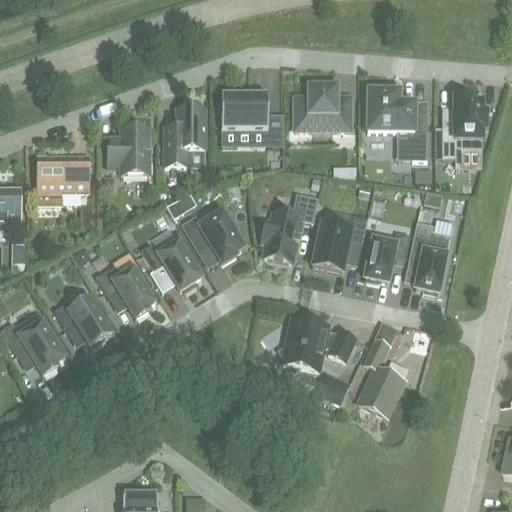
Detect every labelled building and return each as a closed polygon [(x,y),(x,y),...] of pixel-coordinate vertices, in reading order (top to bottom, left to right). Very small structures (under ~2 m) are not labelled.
[(294,102),(294,128),(308,128),(308,136),(346,136),(350,136),(350,110),(341,110),(341,106),(336,106),(336,100),(336,92),(308,92),(308,102),(294,102)] [(412,165),(412,166),(426,167),(427,117),(414,117),(414,109),(399,108),(399,97),(368,97),(368,102),(363,102),(362,133),(367,133),(367,137),(396,138),(407,138),(407,145),(412,145),(412,165)] [(221,100),(221,136),(267,136),(267,152),(283,152),(283,120),(267,120),(267,100),(221,100)] [(454,103),(454,114),(454,133),(442,133),(442,165),(455,165),(455,154),(482,154),(482,134),(485,134),(485,117),(482,117),(482,107),(471,107),(471,103),(454,103)] [(164,132),(164,144),(164,172),(187,173),(187,157),(204,156),(204,116),(191,116),(191,112),(179,112),(179,115),(176,115),(176,132),(164,132)] [(146,132),(133,132),(133,136),(120,136),(120,146),(107,146),(107,174),(120,174),(120,182),(148,182),(148,136),(146,136),(146,132)] [(88,164),(73,164),(39,164),(39,211),(59,211),(59,198),(88,198),(88,164)] [(357,171),(344,171),(344,183),(357,184),(357,171)] [(432,176),(415,175),(415,188),(432,189),(432,176)] [(115,183),(103,183),(103,199),(115,199),(115,183)] [(321,185),(314,183),(311,194),(319,195),(321,185)] [(371,193),(360,191),(358,200),(369,202),(371,193)] [(421,200),(407,197),(405,209),(419,212),(421,200)] [(0,230),(6,230),(6,226),(19,226),(19,198),(0,198),(0,230)] [(442,201),(427,198),(424,209),(440,213),(442,201)] [(263,261),(263,262),(292,269),(292,268),(301,227),(313,229),(318,205),(296,200),(291,223),(272,219),(271,227),(268,226),(267,226),(262,248),(263,248),(266,249),(263,261)] [(175,221),(185,214),(179,205),(179,204),(168,209),(169,210),(175,221)] [(234,259),(244,253),(232,234),(237,232),(226,214),(201,230),(199,231),(195,224),(183,231),(198,255),(208,249),(219,267),(222,271),(236,262),(234,259)] [(322,228),(312,273),(314,273),(327,276),(338,278),(342,279),(349,248),(361,251),(367,225),(354,222),(351,234),(322,228)] [(416,228),(408,267),(420,269),(415,290),(415,294),(422,296),(422,299),(437,303),(438,299),(446,262),(447,253),(450,243),(432,239),(434,232),(416,228)] [(126,247),(133,242),(127,233),(120,237),(126,247)] [(374,238),(363,287),(379,290),(380,287),(387,289),(393,264),(404,266),(409,241),(397,239),(397,242),(374,238)] [(151,250),(141,256),(153,277),(164,270),(180,297),(182,295),(184,298),(196,291),(194,288),(201,284),(174,241),(154,254),(151,250)] [(25,278),(25,255),(13,255),(13,278),(25,278)] [(118,297),(135,325),(148,316),(146,313),(154,308),(133,274),(120,282),(114,272),(95,283),(108,304),(118,297)] [(111,340),(89,304),(77,312),(73,305),(53,317),(66,337),(76,331),(92,356),(106,347),(104,344),(111,340)] [(13,329),(1,337),(17,363),(27,356),(42,382),(57,373),(55,370),(64,364),(37,319),(15,333),(13,329)] [(318,377),(323,354),(330,355),(328,360),(345,368),(355,346),(338,338),(338,339),(326,337),(327,332),(292,325),(286,352),(278,357),(283,365),(282,370),(287,371),(292,379),(301,374),(318,377)] [(404,387),(378,375),(389,352),(374,345),(363,369),(374,374),(357,410),(387,424),(404,387)] [(331,399),(343,404),(350,389),(338,383),(331,399)] [(157,511),(157,499),(156,499),(156,503),(124,503),(124,499),(123,499),(122,511),(157,511)]
